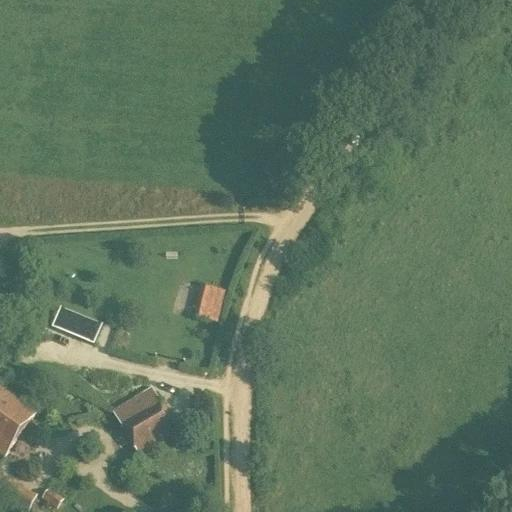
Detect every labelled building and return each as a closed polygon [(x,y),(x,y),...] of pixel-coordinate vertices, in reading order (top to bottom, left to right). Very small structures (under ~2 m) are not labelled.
[(197,316),(221,322),(229,290),(205,284),(197,316)] [(101,328),(81,320),(74,339),(93,347),(101,328)] [(0,389),(0,453),(7,459),(37,414),(0,389)] [(179,436),(162,408),(151,390),(112,414),(139,460),(179,436)] [(0,476),(0,502),(16,511),(28,511),(38,498),(0,476)] [(48,491),(41,501),(56,511),(63,501),(48,491)]
